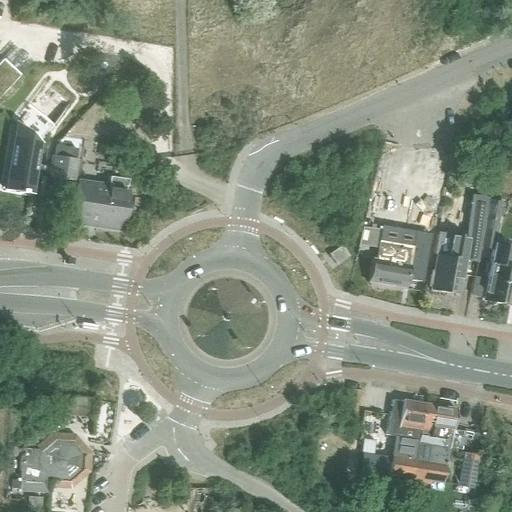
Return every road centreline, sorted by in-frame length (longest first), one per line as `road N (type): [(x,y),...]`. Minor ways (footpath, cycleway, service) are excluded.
road 1 (primary): [(167,292),(0,284)]
road 2 (primary): [(0,297),(162,324)]
road 3 (primary): [(162,324),(176,358),(212,380),(249,377),(284,347)]
road 4 (primary): [(437,360),(399,338),(290,312)]
road 5 (primary): [(284,347),(437,360)]
